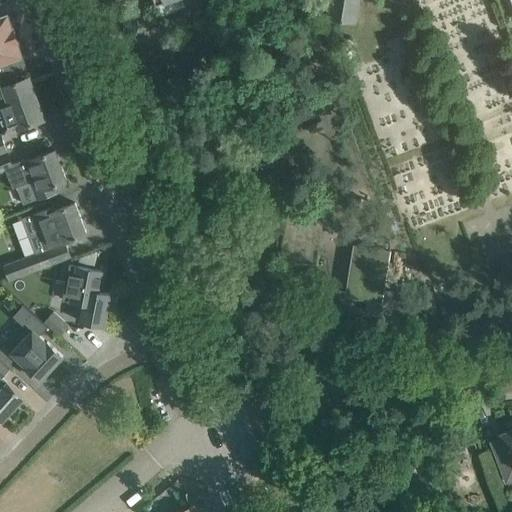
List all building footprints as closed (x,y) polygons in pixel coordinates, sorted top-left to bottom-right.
[(95,0),(78,0),(85,17),(99,12),(95,0)] [(112,0),(113,2),(117,0),(149,0),(150,2),(154,1),(156,4),(157,3),(161,16),(185,8),(182,0),(112,0)] [(329,0),(327,15),(356,20),(359,0),(329,0)] [(7,15),(0,17),(0,76),(26,67),(17,41),(18,41),(13,28),(12,28),(7,15)] [(0,86),(0,115),(6,131),(18,126),(19,128),(44,119),(33,87),(27,89),(23,79),(29,77),(29,76),(0,86)] [(32,181),(38,198),(57,191),(55,185),(67,180),(55,149),(26,161),(25,159),(12,163),(8,151),(0,153),(0,171),(7,169),(13,188),(32,181)] [(46,248),(87,233),(75,202),(55,210),(53,206),(33,214),(46,248)] [(286,215),(284,258),(319,260),(320,217),(286,215)] [(381,302),(383,290),(390,251),(354,245),(350,268),(357,269),(354,293),(360,294),(360,298),(367,299),(381,302)] [(51,263),(46,249),(4,264),(9,279),(51,263)] [(511,254),(498,260),(499,261),(503,271),(505,278),(511,275),(511,254)] [(73,265),(66,300),(88,305),(84,322),(103,325),(109,293),(101,292),(105,271),(73,265)] [(40,379),(62,355),(47,341),(46,342),(39,335),(46,327),(23,305),(13,316),(26,328),(7,348),(40,379)] [(44,321),(60,335),(69,325),(53,311),(44,321)] [(0,419),(2,421),(24,397),(2,377),(9,368),(0,360),(0,377),(0,378),(0,419)] [(511,422),(506,425),(508,429),(500,433),(504,443),(493,448),(506,482),(511,479),(511,422)]
